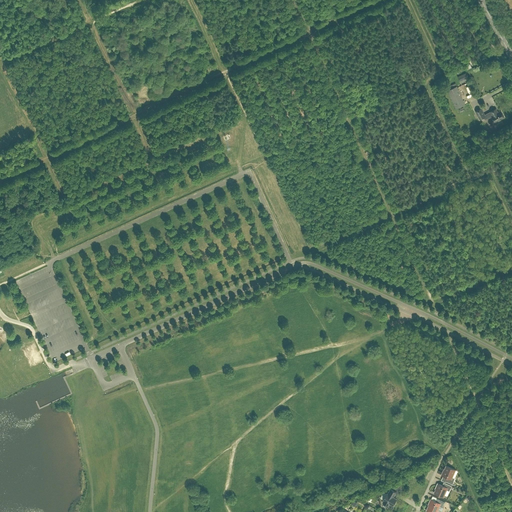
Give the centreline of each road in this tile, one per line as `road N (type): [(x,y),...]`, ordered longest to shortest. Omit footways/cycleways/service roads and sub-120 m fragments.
road 1 (track): [(511,480),(295,0)]
road 2 (track): [(0,181),(228,70)]
road 3 (unclassified): [(511,358),(312,263),(291,266)]
road 4 (unclassified): [(291,266),(511,365)]
road 5 (unclassified): [(119,345),(291,266)]
road 6 (track): [(228,70),(374,1)]
